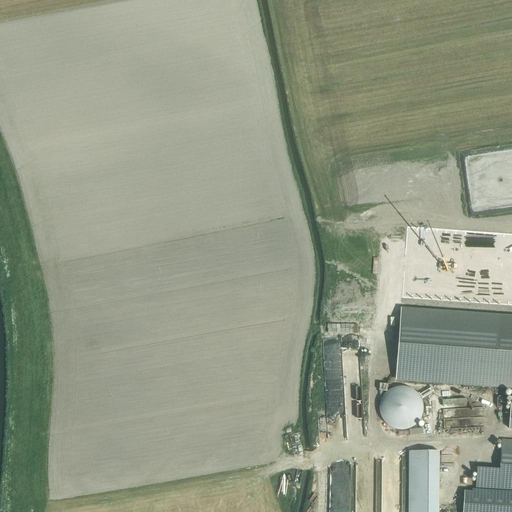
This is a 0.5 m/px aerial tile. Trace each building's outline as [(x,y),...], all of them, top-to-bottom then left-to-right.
[(511,234),(410,227),(405,297),(511,304),(511,234)] [(511,317),(401,310),(396,380),(511,387),(511,317)] [(421,399),(432,393),(429,389),(419,395),(421,399)] [(511,440),(502,440),(500,470),(477,468),(475,489),(511,491),(511,440)] [(438,511),(439,452),(408,451),(408,511),(438,511)] [(462,511),(511,511),(511,491),(475,489),(475,490),(471,490),(471,492),(464,492),(462,511)]
